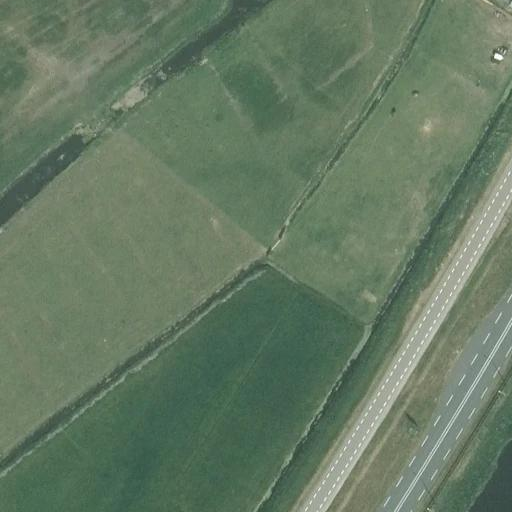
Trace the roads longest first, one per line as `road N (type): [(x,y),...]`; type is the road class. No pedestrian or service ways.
road 1 (unclassified): [(310,511),(511,179)]
road 2 (primary): [(397,511),(511,320)]
